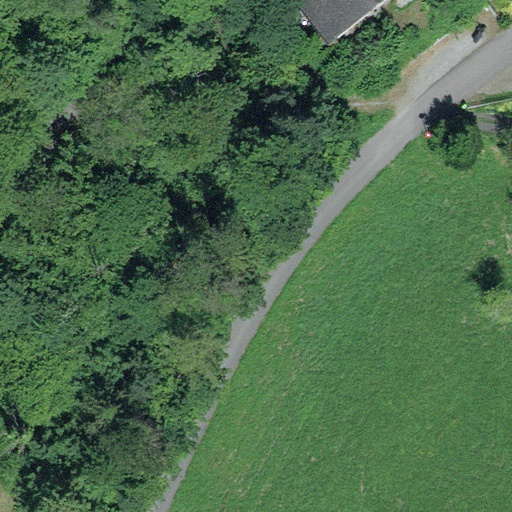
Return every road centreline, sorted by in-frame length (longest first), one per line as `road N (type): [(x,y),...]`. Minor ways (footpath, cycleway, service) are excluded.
road 1 (residential): [(511,36),(423,105),(301,238),(233,338),(148,511)]
road 2 (track): [(147,0),(0,197)]
